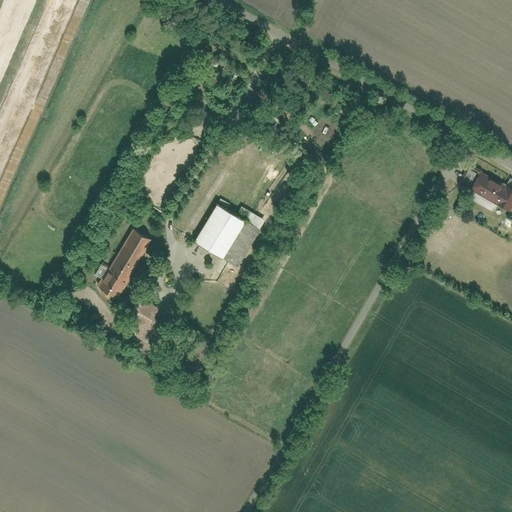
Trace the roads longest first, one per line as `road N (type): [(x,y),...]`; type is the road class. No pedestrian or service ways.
road 1 (unclassified): [(467,134),(245,511)]
road 2 (unclassified): [(467,134),(229,0)]
